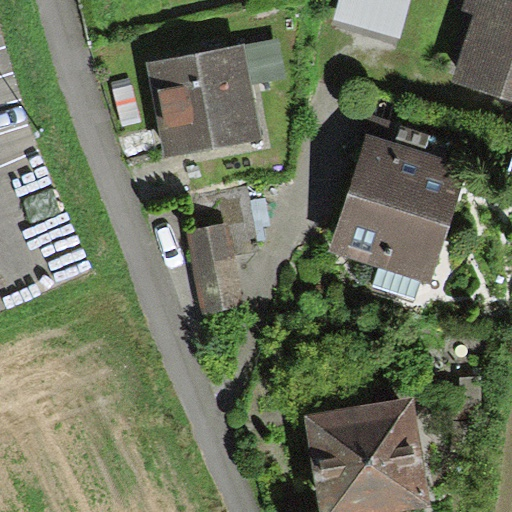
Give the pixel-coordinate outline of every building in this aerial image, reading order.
[(350,0),(347,20),(416,32),(421,0),(350,0)] [(511,0),(482,0),(457,79),(511,97),(511,0)] [(147,65),(163,155),(250,138),(233,49),(147,65)] [(381,152),(366,147),(335,245),(375,258),(366,287),(409,301),(447,184),(415,174),(418,164),(438,170),(447,142),(390,124),(381,152)] [(186,235),(200,306),(231,299),(218,229),(186,235)] [(324,511),(413,497),(399,409),(309,423),(324,511)]
